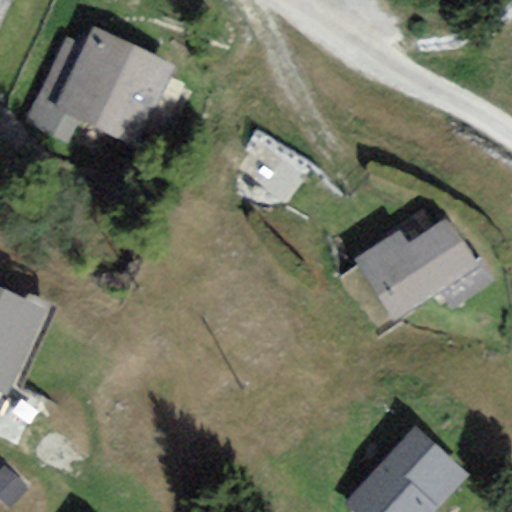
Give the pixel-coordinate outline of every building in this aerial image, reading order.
[(174,72),(92,36),(55,118),(137,155),(174,72)] [(297,182),(311,149),(254,125),(240,159),(297,182)] [(440,220),(357,273),(390,325),(474,272),(440,220)] [(37,319),(0,302),(0,395),(2,397),(37,319)] [(406,437),(346,501),(357,511),(436,511),(460,487),(406,437)]
